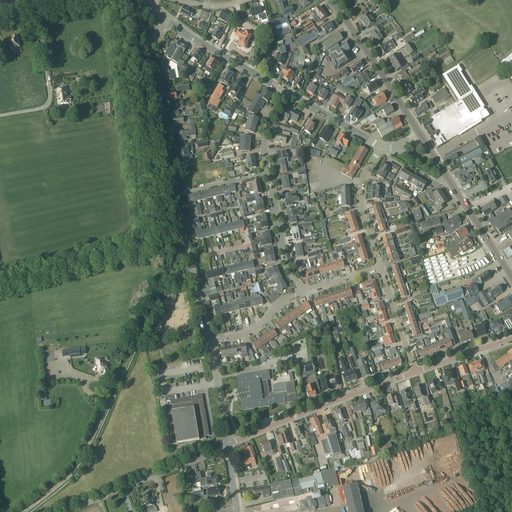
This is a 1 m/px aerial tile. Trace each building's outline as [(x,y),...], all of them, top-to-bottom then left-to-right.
[(307,0),(297,0),(303,8),(310,3),(307,0)] [(280,10),(283,18),(291,15),(291,13),(293,13),(291,6),(286,8),(284,3),(279,5),(280,10)] [(376,9),(375,8),(379,6),(378,4),(374,7),(369,10),(371,13),(376,9)] [(248,12),(248,13),(248,14),(249,15),(250,16),(252,16),(252,17),(259,15),(262,24),(268,22),(265,12),(262,13),(260,7),(250,10),(250,11),(249,12),(248,12)] [(318,16),(323,12),(321,10),(322,10),(322,9),(321,8),(320,7),(319,8),(319,7),(314,11),(312,13),(314,16),(312,18),(313,19),(316,18),(318,16)] [(180,13),(180,14),(188,18),(189,16),(192,17),(193,14),(191,12),(183,8),(182,11),(181,11),(180,13)] [(202,11),(198,21),(203,23),(203,21),(208,22),(211,14),(212,15),(212,13),(208,12),(208,13),(202,11)] [(223,11),(218,19),(228,24),(233,16),(223,11)] [(309,11),(298,18),(301,22),(308,18),(307,17),(311,14),(309,11)] [(323,12),(318,16),(321,21),(326,17),(327,16),(327,15),(326,15),(325,14),(324,15),(323,12)] [(369,14),(360,20),(363,25),(372,19),(369,14)] [(291,32),(287,18),(272,23),(277,37),(279,36),(279,37),(290,34),(289,33),(291,32)] [(372,19),(363,25),(367,29),(372,26),(375,29),(380,25),(380,26),(385,22),(383,19),(381,21),(378,18),(374,21),(372,19)] [(307,24),(304,27),(306,30),(307,30),(309,33),(312,39),(314,42),(319,40),(316,36),(313,30),(312,31),(310,28),(313,25),(310,22),(308,20),(305,22),(307,24)] [(216,30),(212,37),(218,41),(222,34),(219,32),(220,30),(222,30),(225,25),(220,22),(217,28),(216,30)] [(321,28),(324,31),(324,32),(332,26),(330,22),(321,28)] [(321,33),(316,36),(319,40),(335,30),(332,26),(324,32),(324,31),(321,33)] [(380,26),(369,33),(370,36),(371,36),(373,39),(372,39),(373,41),(374,41),(376,44),(383,39),(379,34),(383,31),(380,26)] [(238,31),(235,35),(241,39),(237,45),(245,49),(246,50),(247,49),(248,49),(248,48),(248,47),(248,46),(247,46),(252,36),(245,32),(244,34),(238,31)] [(309,33),(295,42),(298,47),(299,47),(312,39),(309,33)] [(338,35),(322,45),(326,51),(337,44),(342,41),(338,35)] [(12,39),(9,40),(11,50),(14,49),(14,48),(19,47),(16,37),(12,38),(12,39)] [(297,47),(300,56),(305,57),(305,56),(304,56),(302,49),(305,47),(314,42),(312,39),(299,47),(298,47),(297,47)] [(165,55),(164,56),(165,56),(164,57),(171,60),(177,64),(178,65),(177,67),(180,68),(184,61),(180,59),(187,48),(174,40),(166,54),(166,53),(165,54),(165,55)] [(376,49),(375,50),(380,57),(381,57),(385,55),(386,55),(387,54),(387,53),(389,51),(391,54),(395,52),(393,49),(396,47),(391,40),(383,46),(382,45),(376,49)] [(410,43),(405,47),(410,55),(415,51),(410,43)] [(349,51),(345,44),(341,47),(341,46),(339,47),(337,44),(326,51),(322,45),(317,49),(323,58),(328,55),(338,70),(350,61),(351,61),(345,53),(349,51)] [(305,47),(302,49),(304,56),(305,56),(310,56),(305,47)] [(281,55),(278,64),(282,65),(285,57),(286,54),(285,50),(284,48),(279,49),(278,49),(279,52),(280,55),(281,55)] [(197,51),(192,58),(198,62),(203,55),(202,54),(200,53),(197,51)] [(448,51),(435,59),(438,64),(443,61),(450,56),(451,55),(448,51)] [(398,54),(388,61),(391,67),(401,60),(398,54)] [(417,55),(410,60),(413,64),(420,59),(417,55)] [(454,62),(450,56),(443,61),(447,66),(448,66),(450,65),(449,65),(454,62)] [(267,59),(263,67),(269,70),(273,63),(267,59)] [(208,67),(205,71),(211,74),(213,70),(217,63),(215,62),(215,61),(213,60),(212,60),(207,67),(208,67)] [(401,60),(391,67),(395,72),(405,66),(401,60)] [(354,66),(350,68),(354,74),(358,72),(357,70),(363,67),(359,62),(353,66),(354,66)] [(409,72),(406,74),(409,78),(415,74),(415,73),(420,70),(417,64),(407,70),(409,72)] [(184,65),(180,71),(189,77),(193,71),(184,65)] [(314,71),(322,79),(327,74),(318,66),(314,71)] [(174,80),(179,79),(177,67),(170,68),(171,68),(171,72),(166,73),(168,82),(171,82),(171,83),(174,82),(173,81),(175,81),(174,80)] [(454,104),(421,125),(431,141),(432,140),(438,149),(442,146),(457,136),(483,120),(480,115),(485,112),(485,111),(457,67),(441,76),(458,102),(454,104)] [(284,69),(282,73),(285,74),(283,78),(286,80),(286,81),(287,82),(288,82),(289,82),(293,75),(284,69)] [(345,69),(336,74),(339,79),(348,73),(345,69)] [(224,74),(219,82),(228,87),(235,74),(229,70),(226,75),(224,74)] [(404,71),(398,76),(402,83),(409,79),(409,78),(406,74),(404,71)] [(360,72),(341,85),(342,87),(342,86),(343,87),(344,87),(346,86),(354,81),(353,80),(355,79),(359,85),(369,79),(364,73),(361,75),(360,72)] [(297,81),(295,85),(300,89),(308,76),(304,74),(303,75),(301,74),(299,78),(298,78),(296,81),(297,81)] [(237,81),(231,92),(235,94),(233,98),(239,101),(243,94),(240,92),(244,85),(242,84),(242,83),(239,81),(239,82),(237,81)] [(423,81),(416,85),(418,89),(425,84),(423,81)] [(366,83),(361,87),(363,90),(366,88),(370,94),(378,88),(374,82),(371,84),(368,86),(366,83)] [(407,83),(401,87),(406,95),(412,91),(410,89),(411,88),(410,86),(409,87),(407,83)] [(310,85),(306,92),(313,95),(315,92),(317,93),(321,86),(318,85),(316,84),(315,87),(310,85)] [(220,85),(210,104),(217,107),(220,103),(218,102),(223,93),(224,94),(227,88),(220,85)] [(168,97),(167,98),(167,100),(168,100),(168,101),(176,99),(176,96),(179,96),(184,96),(183,89),(187,89),(187,86),(181,87),(178,88),(178,92),(175,93),(175,92),(172,93),(172,94),(167,94),(168,97)] [(322,90),(318,98),(324,102),(328,94),(330,95),(334,90),(329,87),(326,93),(322,90)] [(437,94),(432,97),(435,103),(449,94),(445,88),(437,93),(437,94)] [(66,89),(56,90),(58,105),(68,104),(68,103),(71,103),(70,98),(68,98),(66,89)] [(412,98),(409,100),(413,106),(423,100),(421,96),(425,94),(421,89),(410,96),(412,98)] [(258,95),(247,113),(256,116),(264,103),(263,103),(264,101),(268,103),(272,95),(264,91),(261,97),(258,95)] [(334,100),(331,106),(336,108),(339,102),(341,103),(343,100),(344,100),(345,99),(336,94),(333,99),(334,100)] [(381,94),(372,100),(377,107),(379,106),(380,107),(385,104),(384,102),(386,101),(386,100),(382,94),(381,94)] [(343,100),(341,103),(343,104),(343,105),(349,108),(352,102),(347,98),(346,100),(345,99),(344,100),(343,100)] [(362,102),(358,99),(357,99),(352,107),(355,108),(350,117),(352,118),(351,119),(355,121),(355,120),(357,121),(362,113),(357,111),(362,102)] [(414,112),(413,112),(417,117),(428,110),(429,111),(432,109),(428,102),(414,112)] [(226,108),(223,113),(232,117),(238,106),(233,103),(229,109),(226,108)] [(203,104),(195,105),(197,112),(204,111),(203,104)] [(383,113),(382,114),(384,117),(385,116),(386,117),(394,113),(390,106),(382,110),(383,113)] [(174,109),(170,109),(171,119),(173,119),(179,117),(180,118),(182,117),(192,115),(192,111),(183,112),(182,110),(178,110),(178,111),(175,112),(174,109)] [(237,109),(235,114),(243,118),(244,116),(249,118),(250,114),(237,109)] [(288,111),(283,120),(287,122),(291,115),(290,114),(291,112),(288,111)] [(291,115),(287,122),(289,119),(296,123),(300,115),(293,111),(292,113),(291,112),(290,114),(291,115)] [(366,119),(360,122),(361,125),(366,123),(368,122),(369,124),(371,123),(372,124),(380,120),(378,117),(375,119),(373,115),(369,117),(369,116),(365,118),(366,119)] [(249,117),(247,124),(256,127),(258,120),(249,117)] [(394,131),(402,127),(397,118),(390,122),(389,122),(385,125),(376,130),(382,138),(394,131)] [(376,130),(385,125),(383,122),(382,120),(374,125),(376,130)] [(309,123),(304,131),(310,135),(315,126),(309,123)] [(189,132),(177,134),(178,142),(187,141),(191,140),(190,137),(195,136),(194,130),(194,127),(193,124),(188,125),(189,132)] [(247,124),(245,132),(254,134),(256,127),(247,124)] [(290,126),(288,132),(297,135),(299,130),(290,126)] [(324,128),(318,138),(326,142),(332,132),(324,128)] [(277,134),(275,143),(286,145),(287,137),(290,137),(290,133),(284,131),(284,133),(282,133),(281,135),(277,134)] [(334,141),(326,154),(328,156),(329,155),(335,158),(340,149),(337,148),(339,144),(342,146),(343,145),(346,146),(349,141),(346,140),(346,139),(341,136),(338,140),(338,139),(336,142),(334,141)] [(479,148),(476,150),(478,155),(487,150),(480,137),(474,140),(476,143),(479,148)] [(183,150),(177,151),(179,158),(189,156),(188,152),(193,151),(192,145),(183,147),(183,150)] [(341,171),(340,173),(351,179),(367,151),(360,147),(348,168),(345,166),(345,167),(343,166),(341,170),(341,171)] [(286,153),(276,155),(277,162),(288,160),(287,153),(286,153)] [(455,154),(445,161),(447,165),(448,165),(458,159),(455,154)] [(482,154),(474,158),(479,166),(487,162),(482,154)] [(458,159),(448,165),(450,169),(460,163),(461,164),(470,160),(467,155),(458,159)] [(189,156),(179,158),(180,164),(186,163),(186,166),(194,165),(193,159),(190,160),(189,156)] [(288,160),(277,162),(279,168),(292,165),(291,163),(288,163),(288,160)] [(459,172),(453,176),(456,180),(460,186),(470,180),(467,174),(468,174),(476,170),(473,165),(470,160),(461,165),(463,170),(461,167),(457,169),(459,172)] [(391,163),(389,167),(397,171),(399,168),(391,163)] [(292,165),(279,168),(280,174),(287,172),(287,171),(288,170),(288,169),(289,168),(292,167),(292,165)] [(383,165),(379,170),(390,176),(391,174),(387,172),(389,169),(383,165)] [(493,169),(485,173),(491,184),(498,180),(493,169)] [(379,170),(376,176),(383,180),(385,176),(389,178),(390,176),(379,170)] [(403,170),(398,178),(402,180),(400,182),(403,184),(404,181),(409,174),(403,170)] [(409,174),(404,181),(408,183),(407,185),(409,186),(410,184),(414,177),(409,174)] [(414,177),(410,184),(416,188),(420,180),(414,177)] [(420,180),(416,188),(419,190),(418,192),(421,193),(426,184),(420,180)] [(250,188),(246,189),(247,191),(260,188),(259,182),(249,184),(250,188)] [(289,183),(282,185),(283,191),(290,190),(289,186),(292,185),(295,185),(295,182),(289,183)] [(383,184),(382,187),(387,189),(386,192),(390,193),(389,186),(383,184)] [(339,186),(332,188),(333,191),(338,190),(338,192),(341,192),(341,195),(349,195),(349,194),(350,194),(350,192),(350,191),(349,191),(349,189),(341,189),(339,189),(339,186)] [(228,187),(222,189),(224,196),(225,199),(228,198),(229,203),(232,202),(228,187)] [(296,199),(296,195),(305,193),(305,189),(303,189),(294,191),(295,193),(291,194),(284,196),(285,202),(292,200),(297,199),(296,199)] [(217,190),(211,192),(212,199),(216,198),(216,201),(219,200),(220,203),(217,190)] [(434,190),(426,195),(429,199),(433,196),(436,201),(444,196),(440,190),(436,193),(434,190)] [(211,192),(205,193),(208,207),(207,203),(213,201),(212,199),(211,192)] [(205,193),(199,194),(201,201),(204,201),(205,208),(206,208),(207,211),(209,210),(208,207),(205,193)] [(439,206),(435,209),(437,212),(445,207),(444,205),(447,202),(444,196),(436,201),(439,206)] [(504,196),(498,200),(502,205),(508,202),(504,196)] [(415,198),(411,200),(416,208),(419,205),(415,198)] [(256,205),(250,206),(250,208),(263,205),(262,199),(255,201),(256,205)] [(292,200),(285,202),(286,208),(293,206),(293,203),(299,201),(298,199),(296,199),(297,199),(292,200)] [(492,203),(480,211),(484,216),(484,217),(490,213),(496,209),(499,207),(495,201),(492,203)] [(195,203),(189,204),(192,218),(198,217),(197,212),(195,205),(195,203)] [(377,204),(371,204),(374,214),(380,212),(380,213),(383,213),(380,205),(378,206),(377,204)] [(263,205),(250,208),(251,210),(254,210),(254,214),(265,211),(263,205)] [(431,216),(426,208),(423,210),(424,218),(431,216)] [(294,211),(287,213),(288,219),(295,217),(304,216),(307,215),(306,212),(303,213),(302,209),(294,211)] [(419,209),(412,211),(415,221),(422,219),(419,209)] [(484,217),(484,216),(484,218),(485,220),(486,221),(486,222),(488,223),(489,224),(493,230),(494,230),(493,231),(510,220),(511,219),(511,214),(509,210),(495,220),(490,213),(484,217)] [(380,212),(374,214),(376,221),(382,219),(382,220),(385,219),(384,217),(381,218),(380,213),(380,212)] [(353,213),(346,215),(348,221),(355,219),(353,213)] [(260,215),(252,217),(253,220),(256,219),(257,222),(254,223),(254,225),(267,222),(266,216),(261,217),(260,215)] [(295,217),(288,219),(290,225),(297,224),(296,220),(305,219),(304,216),(295,217)] [(439,219),(420,225),(425,239),(443,234),(443,235),(450,233),(452,232),(461,226),(459,224),(460,223),(456,216),(447,222),(441,226),(439,219)] [(355,219),(348,221),(349,224),(350,227),(357,225),(355,219)] [(382,219),(376,221),(378,227),(384,225),(384,226),(387,225),(385,219),(382,220),(382,219)] [(510,220),(493,231),(494,232),(496,234),(498,235),(499,236),(500,236),(501,236),(503,235),(504,236),(509,233),(508,231),(511,228),(511,224),(510,221),(510,220)] [(384,225),(378,227),(380,233),(386,231),(386,233),(390,232),(396,230),(405,227),(403,223),(389,228),(388,225),(387,225),(384,226),(384,225)] [(203,224),(200,225),(204,239),(209,238),(208,230),(204,231),(203,228),(204,228),(203,224)] [(196,234),(194,234),(195,239),(197,238),(197,240),(204,239),(200,225),(198,225),(198,229),(195,230),(196,234)] [(215,225),(213,226),(213,229),(215,236),(221,235),(219,228),(216,229),(215,225)] [(357,225),(350,227),(352,233),(359,231),(357,225)] [(464,228),(451,236),(456,243),(459,241),(460,243),(464,240),(463,238),(468,235),(464,228)] [(255,243),(263,241),(270,239),(269,233),(262,235),(263,238),(254,240),(254,242),(255,243)] [(393,234),(382,237),(384,244),(389,242),(390,243),(395,241),(393,234)] [(360,236),(353,238),(355,244),(362,242),(360,236)] [(467,238),(447,251),(451,258),(461,251),(463,253),(474,247),(469,239),(468,240),(467,238)] [(263,241),(255,243),(256,245),(261,244),(261,248),(271,245),(270,239),(263,241)] [(362,242),(355,244),(357,250),(364,248),(362,242)] [(389,242),(384,244),(386,250),(391,248),(392,249),(394,249),(394,246),(391,247),(390,243),(389,242)] [(419,246),(418,247),(419,251),(418,252),(420,256),(426,254),(424,250),(426,249),(424,245),(419,246)] [(364,248),(357,250),(359,256),(366,254),(364,248)] [(391,248),(386,250),(388,256),(393,255),(394,256),(396,255),(396,253),(393,254),(393,252),(395,251),(394,249),(392,249),(391,248)] [(308,250),(295,253),(296,259),(303,258),(303,253),(309,252),(308,250)] [(366,254),(359,256),(361,263),(368,260),(366,254)] [(335,255),(333,255),(335,261),(336,263),(338,270),(344,268),(342,261),(338,262),(337,260),(335,255)] [(393,255),(388,256),(390,263),(394,262),(394,263),(399,261),(397,255),(396,255),(394,256),(393,255)] [(419,257),(411,259),(413,266),(421,264),(419,257)] [(252,262),(246,264),(249,276),(255,274),(255,272),(254,269),(254,267),(252,262)] [(332,272),(338,270),(336,263),(330,265),(332,272)] [(246,264),(241,265),(242,272),(246,271),(247,274),(245,275),(247,280),(248,280),(249,284),(251,284),(249,276),(246,264)] [(324,264),(323,265),(324,267),(326,274),(332,272),(330,265),(327,266),(326,264),(324,264)] [(241,265),(229,268),(231,275),(234,274),(235,277),(234,277),(236,284),(241,283),(239,276),(240,276),(239,273),(242,272),(241,265)] [(318,269),(320,276),(326,274),(324,267),(323,265),(322,265),(320,266),(321,268),(318,269)] [(399,265),(391,267),(393,274),(399,272),(399,273),(402,272),(401,270),(398,271),(398,269),(400,268),(399,265)] [(268,274),(264,276),(266,279),(272,276),(279,273),(276,267),(266,272),(268,274)] [(229,268),(223,269),(228,290),(230,290),(228,278),(231,278),(231,275),(229,268)] [(223,269),(217,271),(219,278),(223,277),(225,286),(223,287),(224,291),(228,290),(223,269)] [(318,269),(315,270),(314,270),(312,271),(314,278),(320,276),(318,269)] [(309,272),(305,273),(307,280),(314,278),(312,271),(309,272)] [(207,273),(206,273),(207,280),(210,280),(212,288),(209,288),(210,291),(216,290),(216,289),(215,287),(213,279),(212,272),(209,272),(207,272),(207,273)] [(399,272),(393,274),(395,280),(401,278),(401,279),(405,278),(403,272),(402,272),(399,273),(399,272)] [(471,282),(473,284),(475,288),(476,288),(482,284),(490,279),(486,272),(478,277),(478,278),(471,282)] [(271,281),(266,283),(267,285),(269,284),(281,278),(279,273),(272,276),(273,279),(271,280),(271,281)] [(371,276),(368,278),(369,282),(368,282),(371,291),(377,289),(374,280),(372,281),(371,276)] [(281,278),(269,284),(270,286),(273,285),(273,286),(276,284),(278,287),(284,284),(281,278)] [(401,278),(395,280),(397,286),(403,285),(403,286),(406,285),(405,283),(402,283),(401,279),(401,278)] [(368,282),(361,284),(364,293),(371,291),(368,282)] [(452,302),(463,298),(460,292),(445,297),(443,291),(439,293),(438,289),(449,285),(448,282),(429,288),(436,308),(452,302)] [(278,287),(275,288),(278,294),(281,292),(281,291),(286,288),(284,284),(278,287)] [(465,289),(464,289),(470,298),(479,293),(476,289),(476,288),(475,288),(473,284),(465,289)] [(403,285),(397,286),(399,293),(405,291),(405,292),(409,291),(408,289),(404,290),(403,286),(403,285)] [(492,300),(500,295),(503,293),(499,286),(488,293),(486,295),(483,291),(474,297),(477,301),(479,299),(484,307),(493,301),(492,300)] [(350,289),(344,291),(346,298),(352,296),(350,289)] [(372,294),(370,294),(372,301),(380,298),(377,289),(371,291),(372,294)] [(344,291),(338,293),(340,300),(346,298),(344,291)] [(405,291),(399,293),(401,299),(407,297),(407,298),(410,297),(409,295),(410,295),(409,291),(405,292),(405,291)] [(229,303),(225,304),(228,314),(233,313),(229,294),(229,292),(226,293),(229,303)] [(266,292),(265,293),(272,302),(274,300),(271,296),(270,297),(266,292)] [(168,293),(156,318),(165,322),(176,297),(168,293)] [(256,293),(254,294),(257,307),(263,305),(261,298),(257,299),(256,293)] [(265,293),(263,295),(263,296),(270,304),(272,302),(265,293)] [(338,293),(331,295),(334,302),(340,300),(338,293)] [(231,294),(229,294),(233,313),(239,311),(237,301),(233,302),(231,294)] [(252,297),(248,298),(251,308),(257,307),(254,294),(251,294),(252,297)] [(362,294),(357,296),(361,307),(368,304),(367,299),(364,300),(362,294)] [(222,315),(219,302),(217,295),(209,297),(210,302),(216,301),(217,306),(213,307),(216,317),(222,315)] [(244,295),(242,296),(245,310),(251,308),(248,298),(245,299),(244,295)] [(331,295),(325,297),(328,304),(331,303),(334,302),(331,295)] [(240,300),(237,301),(239,311),(245,310),(242,296),(239,296),(240,300)] [(325,297),(319,299),(322,306),(324,305),(328,304),(325,297)] [(467,307),(477,301),(474,297),(465,303),(466,305),(467,307)] [(466,305),(465,303),(464,301),(464,300),(463,298),(452,302),(454,310),(461,308),(462,313),(466,325),(471,323),(471,321),(472,321),(470,315),(471,315),(470,313),(467,307),(466,305)] [(319,299),(313,301),(316,308),(322,306),(319,299)] [(506,300),(495,307),(500,314),(511,306),(506,300)] [(409,304),(404,306),(406,312),(411,311),(411,309),(413,309),(412,306),(410,307),(409,305),(412,305),(411,302),(409,303),(409,304)] [(307,303),(301,307),(305,313),(311,309),(307,303)] [(374,306),(371,307),(372,310),(375,309),(377,314),(378,314),(385,312),(384,309),(385,309),(384,307),(383,307),(382,303),(374,305),(374,306)] [(225,304),(219,305),(222,315),(228,314),(225,304)] [(301,307),(296,310),(300,316),(305,313),(301,307)] [(411,311),(406,312),(408,319),(413,317),(413,316),(412,312),(415,311),(414,308),(413,309),(411,309),(411,311)] [(296,310),(291,314),(295,320),(297,318),(300,316),(296,310)] [(385,312),(378,314),(380,320),(378,320),(379,323),(387,321),(385,312)] [(505,316),(501,318),(503,321),(504,321),(504,322),(505,323),(504,323),(507,327),(502,330),(505,334),(510,331),(510,332),(511,330),(511,313),(509,315),(508,313),(505,315),(505,316)] [(291,314),(286,318),(290,324),(295,320),(291,314)] [(326,314),(323,315),(323,316),(323,318),(328,317),(329,322),(334,321),(332,316),(330,316),(329,314),(326,314)] [(413,317),(408,319),(410,325),(415,323),(415,322),(417,321),(415,315),(413,316),(413,317)] [(492,319),(485,322),(487,328),(491,327),(490,324),(497,322),(496,317),(491,319),(492,319)] [(286,318),(280,321),(288,332),(289,332),(291,334),(292,333),(293,332),(291,329),(290,330),(287,326),(290,324),(286,318)] [(415,323),(410,325),(412,331),(417,329),(417,328),(421,327),(420,325),(422,324),(421,324),(427,322),(433,320),(432,319),(426,320),(421,322),(421,323),(418,324),(417,321),(415,322),(415,323)] [(280,321),(275,325),(281,333),(285,330),(289,336),(291,334),(289,332),(288,332),(280,321)] [(500,321),(497,322),(490,324),(491,327),(492,330),(502,327),(500,321)] [(481,326),(474,328),(478,338),(486,335),(485,331),(488,330),(487,328),(485,322),(480,323),(481,326)] [(380,333),(376,335),(377,339),(382,338),(392,335),(391,331),(392,331),(391,329),(390,328),(389,326),(381,328),(379,329),(380,333)] [(417,329),(412,331),(414,338),(419,336),(420,335),(420,336),(422,335),(420,329),(421,328),(421,327),(417,328),(417,329)] [(450,338),(444,340),(444,341),(444,340),(445,343),(444,344),(446,349),(446,350),(449,349),(449,348),(452,347),(452,346),(457,344),(452,330),(448,331),(450,338)] [(273,331),(268,334),(272,340),(277,337),(273,331)] [(464,331),(458,333),(461,344),(467,342),(464,331)] [(466,331),(464,331),(467,342),(473,339),(470,332),(467,333),(466,331)] [(268,334),(262,338),(266,344),(270,342),(271,343),(272,343),(273,345),(275,345),(276,344),(274,341),(273,342),(272,340),(268,334)] [(392,335),(382,338),(385,347),(395,344),(392,335)] [(262,338),(257,342),(261,348),(264,346),(266,344),(262,338)] [(443,344),(439,345),(438,346),(440,351),(446,349),(444,344),(445,343),(444,340),(444,341),(442,341),(443,344)] [(257,342),(252,345),(256,351),(259,349),(261,348),(257,342)] [(433,348),(431,348),(433,353),(440,351),(438,346),(439,345),(438,343),(432,345),(433,348)] [(285,344),(256,361),(258,365),(267,360),(266,359),(287,347),(285,344)] [(372,348),(370,349),(371,353),(383,350),(381,345),(372,348)] [(426,350),(425,350),(427,356),(433,353),(431,348),(433,348),(432,345),(431,345),(429,346),(430,348),(426,350)] [(418,350),(415,351),(417,356),(420,355),(421,358),(427,356),(425,350),(426,350),(425,347),(423,348),(424,351),(419,352),(418,350)] [(72,351),(65,352),(66,358),(73,357),(73,358),(83,357),(82,350),(72,351)] [(495,363),(491,366),(495,372),(500,369),(504,367),(503,366),(508,362),(511,368),(511,378),(508,381),(511,384),(511,383),(511,350),(507,354),(508,355),(495,363)] [(103,358),(96,359),(96,364),(97,364),(98,373),(100,373),(100,375),(103,374),(103,376),(109,376),(107,363),(104,363),(103,358)] [(349,359),(348,359),(352,370),(356,368),(352,358),(349,359)] [(394,358),(391,359),(392,362),(393,361),(395,367),(402,365),(400,359),(395,361),(394,358)] [(65,364),(60,365),(60,369),(80,366),(79,359),(65,361),(65,364)] [(370,376),(367,365),(366,363),(364,359),(356,362),(362,379),(370,376)] [(351,382),(347,371),(344,360),(340,361),(344,375),(342,376),(345,384),(351,382)] [(387,360),(386,361),(385,361),(386,364),(387,364),(389,369),(395,367),(393,361),(392,362),(388,363),(387,360)] [(386,361),(377,364),(380,370),(382,369),(383,371),(389,369),(387,364),(386,364),(385,361),(386,361)] [(477,362),(474,363),(477,372),(482,384),(486,382),(482,373),(481,370),(484,369),(481,361),(480,361),(479,361),(478,361),(477,362)] [(312,363),(299,366),(301,376),(306,375),(305,374),(314,371),(312,363)] [(468,365),(471,374),(477,372),(474,363),(471,364),(470,364),(469,364),(468,365)] [(459,368),(459,369),(462,377),(465,376),(467,382),(470,381),(469,377),(468,375),(465,366),(462,367),(461,367),(460,368),(459,368)] [(357,380),(354,372),(351,373),(351,372),(349,371),(347,371),(351,382),(357,380)] [(459,380),(456,381),(455,379),(454,376),(453,376),(451,371),(448,372),(447,372),(446,373),(445,373),(448,382),(451,380),(452,383),(456,382),(458,390),(463,389),(461,383),(460,383),(459,380)] [(268,372),(237,377),(239,388),(238,388),(238,391),(238,393),(238,395),(238,397),(239,399),(240,401),(241,401),(243,411),(296,402),(296,401),(299,400),(297,388),(294,388),(293,383),(272,386),(273,392),(271,392),(271,393),(269,394),(266,381),(269,380),(268,372)] [(322,380),(321,380),(323,392),(332,391),(331,387),(334,386),(334,387),(339,386),(337,378),(332,379),(333,379),(329,380),(329,378),(327,379),(327,377),(325,376),(323,377),(322,378),(322,380)] [(435,381),(428,383),(432,394),(439,391),(444,389),(441,382),(438,383),(438,384),(437,384),(435,381)] [(511,388),(509,383),(502,387),(502,388),(505,393),(511,388)] [(307,387),(305,387),(307,393),(306,393),(308,398),(316,396),(313,388),(312,385),(307,386),(307,387)] [(421,386),(414,388),(418,398),(422,397),(425,406),(431,404),(429,396),(425,398),(421,386)] [(408,391),(400,393),(403,402),(410,400),(408,391)] [(394,394),(386,397),(389,406),(392,405),(392,406),(393,407),(395,406),(396,408),(401,407),(399,398),(396,399),(395,399),(394,394)] [(173,396),(165,398),(171,437),(170,437),(171,445),(206,439),(205,437),(209,436),(205,413),(202,397),(200,397),(200,396),(174,401),(173,396)] [(376,403),(371,404),(375,414),(384,411),(382,406),(383,405),(381,400),(378,401),(378,402),(376,403)] [(357,404),(361,414),(364,413),(363,410),(366,409),(364,402),(357,404)] [(353,405),(351,406),(354,413),(358,412),(359,413),(358,414),(360,418),(356,419),(357,421),(362,419),(361,414),(357,404),(355,405),(355,404),(354,404),(353,404),(353,405)] [(343,409),(335,412),(339,423),(342,422),(343,423),(345,422),(345,421),(347,420),(343,409)] [(450,414),(447,415),(452,429),(458,427),(452,410),(449,411),(450,414)] [(336,433),(334,428),(332,420),(330,421),(328,416),(326,417),(325,416),(323,417),(323,418),(322,418),(325,427),(327,426),(328,428),(330,433),(330,435),(326,436),(327,440),(331,452),(333,458),(342,455),(336,433)] [(317,419),(310,421),(313,429),(315,428),(318,436),(322,434),(321,430),(319,427),(317,419)] [(347,425),(341,427),(343,435),(349,433),(347,425)] [(301,427),(294,430),(297,437),(301,436),(302,439),(304,438),(303,435),(304,435),(301,427)] [(283,435),(282,435),(285,445),(291,443),(288,434),(287,434),(286,433),(283,434),(283,435)] [(278,437),(277,437),(280,447),(285,445),(282,435),(281,436),(281,435),(278,436),(278,437)] [(331,452),(327,440),(321,442),(325,454),(331,452)] [(268,442),(261,445),(266,456),(270,454),(271,455),(276,453),(273,447),(270,448),(268,442)] [(362,461),(359,451),(356,452),(354,442),(348,444),(349,451),(350,450),(353,463),(362,461)] [(300,445),(295,446),(298,455),(306,452),(304,446),(301,448),(300,445)] [(252,448),(241,452),(244,459),(242,460),(243,462),(243,463),(245,467),(244,467),(245,467),(251,464),(252,467),(256,465),(253,459),(253,458),(255,457),(252,448)] [(368,452),(365,453),(365,450),(359,451),(362,461),(367,460),(370,459),(368,452)] [(339,460),(333,462),(335,469),(337,468),(337,470),(352,466),(351,464),(341,467),(339,460)] [(338,486),(335,470),(321,473),(321,474),(324,486),(325,486),(325,489),(327,489),(338,486)] [(217,476),(213,477),(212,473),(206,475),(207,478),(206,478),(206,479),(203,479),(201,473),(198,474),(198,477),(200,483),(201,488),(208,486),(218,484),(217,476)] [(200,483),(198,477),(192,479),(191,474),(182,476),(184,488),(193,486),(193,485),(200,483)] [(299,479),(290,481),(290,482),(293,497),(303,495),(310,493),(325,489),(325,486),(324,486),(321,474),(313,476),(314,477),(299,480),(299,479)] [(279,491),(271,492),(271,495),(280,492),(281,496),(282,500),(293,497),(290,482),(286,482),(288,490),(279,492),(279,491)] [(286,482),(277,484),(279,491),(279,492),(288,490),(286,482)] [(256,490),(248,491),(249,498),(258,497),(258,494),(262,493),(263,496),(270,495),(269,492),(271,492),(279,491),(277,484),(273,485),(268,486),(269,487),(256,489),(256,490)] [(360,511),(354,486),(341,489),(345,511),(360,511)] [(219,494),(220,494),(219,487),(207,490),(208,492),(206,492),(207,496),(209,495),(209,497),(212,496),(212,497),(220,496),(219,494)] [(325,489),(310,493),(312,498),(315,510),(326,508),(325,507),(330,506),(326,493),(328,492),(327,489),(325,489)] [(147,511),(145,511),(156,511),(156,508),(154,508),(153,502),(155,501),(153,494),(151,494),(150,493),(143,495),(145,502),(147,511)]
